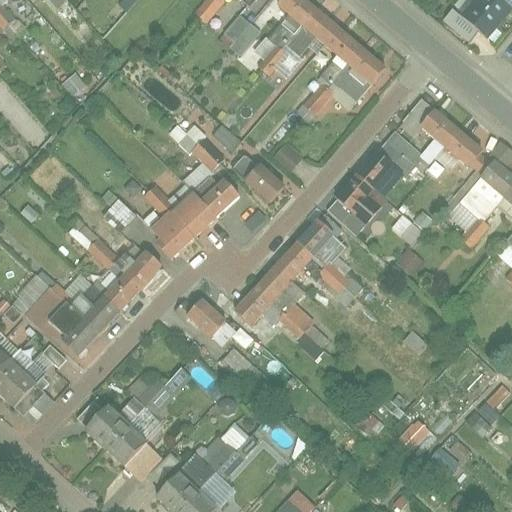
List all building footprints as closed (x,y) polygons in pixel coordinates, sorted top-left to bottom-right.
[(125,0),(123,3),(129,9),(136,0),(125,0)] [(221,0),(238,15),(251,0),(221,0)] [(271,0),(267,5),(359,84),(381,59),(312,0),(271,0)] [(500,45),(511,31),(511,0),(483,0),(468,17),(500,45)] [(239,17),(218,42),(238,60),(260,35),(239,17)] [(435,100),(414,122),(461,166),(482,143),(435,100)] [(365,187),(388,159),(400,169),(418,149),(385,120),(366,143),(373,149),(333,195),(325,188),(314,200),(351,232),(379,199),(365,187)] [(293,173),(301,156),(280,147),(272,164),(293,173)] [(511,200),(511,165),(492,149),(474,170),(511,200)] [(232,171),(241,180),(254,169),(244,159),(232,171)] [(283,189),(258,168),(243,185),(268,206),(283,189)] [(144,229),(170,254),(221,200),(194,175),(144,229)] [(149,208),(162,206),(160,192),(147,193),(149,208)] [(102,219),(119,234),(134,217),(118,202),(102,219)] [(328,227),(306,208),(226,302),(248,321),(328,227)] [(391,232),(413,247),(423,232),(400,218),(391,232)] [(204,248),(223,231),(215,222),(196,239),(204,248)] [(480,223),(467,245),(475,250),(489,228),(480,223)] [(119,302),(154,265),(127,240),(93,277),(119,302)] [(397,264),(408,276),(421,264),(410,252),(397,264)] [(71,355),(110,314),(87,294),(74,308),(29,266),(4,292),(71,355)] [(193,311),(184,303),(174,313),(185,323),(187,322),(211,342),(227,325),(202,301),(193,311)] [(293,304),(276,320),(313,360),(328,346),(311,328),(313,326),(293,304)] [(36,382),(0,349),(0,392),(15,406),(36,382)] [(233,378),(246,366),(233,351),(219,364),(233,378)] [(208,393),(217,382),(196,364),(186,374),(208,393)] [(500,417),(495,412),(510,395),(500,386),(466,425),(481,438),(500,417)] [(132,468),(154,443),(113,407),(91,432),(132,468)] [(417,422),(398,442),(410,454),(430,433),(417,422)] [(441,448),(431,458),(448,476),(458,467),(441,448)] [(174,511),(222,511),(183,475),(161,499),(174,511)]
